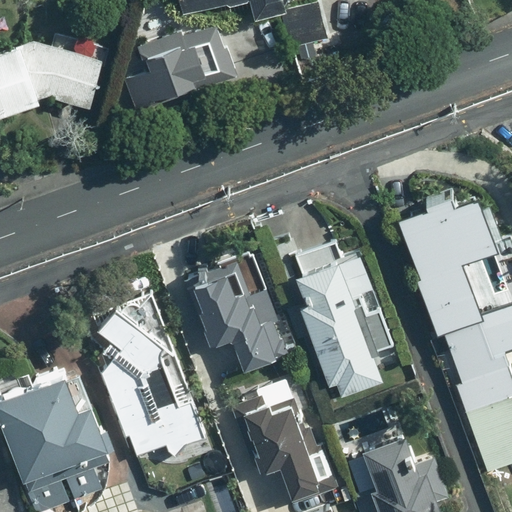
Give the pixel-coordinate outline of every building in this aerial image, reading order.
[(178,0),(182,16),(250,1),(254,18),(289,10),(286,0),(178,0)] [(134,107),(197,84),(195,80),(219,72),(220,76),(237,70),(229,45),(225,47),(218,29),(213,31),(210,23),(141,48),(150,73),(125,82),(134,107)] [(36,38),(20,45),(0,51),(0,115),(39,102),(36,94),(48,91),(90,110),(104,61),(36,38)] [(455,192),(444,196),(397,214),(426,289),(420,291),(489,471),(511,462),(511,373),(504,354),(511,350),(511,301),(484,312),(466,266),(502,252),(479,191),(458,199),(455,192)] [(183,275),(207,344),(233,336),(245,371),(292,355),(268,285),(250,291),(238,256),(183,275)] [(382,354),(380,349),(394,344),(381,308),(367,312),(360,293),(353,295),(339,258),(295,274),(305,301),(288,307),(298,337),(309,333),(329,389),(335,386),(339,397),(383,381),(375,357),(382,354)] [(216,450),(162,312),(144,333),(131,324),(128,325),(110,347),(130,366),(117,380),(151,469),(177,459),(186,469),(197,457),(216,450)] [(0,398),(0,421),(23,480),(31,499),(41,495),(47,508),(103,486),(90,454),(108,447),(90,403),(79,407),(62,366),(0,390),(3,397),(0,398)] [(292,499),(321,489),(318,479),(330,475),(317,440),(314,441),(297,392),(269,402),(265,389),(231,401),(256,474),(280,465),(292,499)] [(434,450),(415,457),(406,433),(363,449),(377,486),(356,494),(362,511),(442,511),(438,500),(451,496),(434,450)] [(334,511),(332,503),(304,511),(334,511)]
